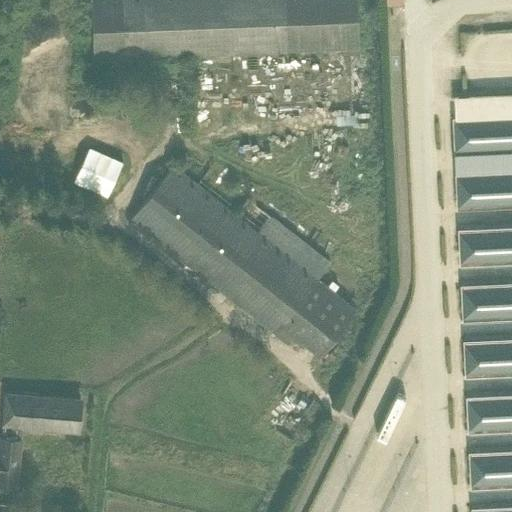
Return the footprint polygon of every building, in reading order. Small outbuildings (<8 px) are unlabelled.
[(358,45),(355,0),(90,0),(94,57),(126,55),(289,48),(358,45)] [(511,75),(511,32),(447,36),(449,78),(511,75)] [(511,116),(453,119),(454,133),(454,148),(511,144),(511,116)] [(132,212),(128,216),(144,228),(234,299),(241,304),(275,331),(287,341),(292,334),(317,355),(356,307),(317,277),(331,258),(271,211),(257,228),(196,182),(188,176),(172,164),(134,213),(132,212)] [(511,172),(456,175),(456,193),(457,203),(511,200),(511,172)] [(511,228),(458,231),(459,249),(460,259),(511,256),(511,228)] [(511,284),(461,287),(462,304),(462,315),(511,312),(511,284)] [(511,340),(464,343),(465,361),(465,371),(511,368),(511,340)] [(289,438),(314,396),(289,381),(264,422),(289,438)] [(0,483),(17,485),(22,425),(77,429),(80,397),(4,391),(0,437),(0,483)] [(511,396),(466,399),(467,410),(468,427),(511,424),(511,396)] [(511,452),(469,454),(470,473),(470,482),(511,480),(511,452)]
